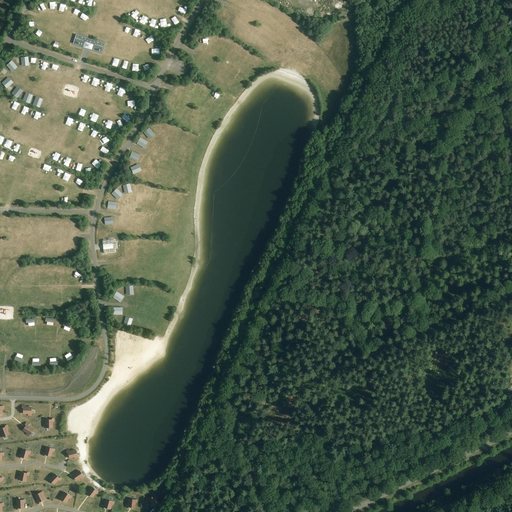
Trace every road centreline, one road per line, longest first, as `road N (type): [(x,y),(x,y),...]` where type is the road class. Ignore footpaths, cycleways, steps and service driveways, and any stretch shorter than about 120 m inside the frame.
road 1 (track): [(237,421),(511,287)]
road 2 (track): [(411,336),(452,112),(511,77)]
road 3 (tertiary): [(348,511),(511,432)]
road 4 (track): [(249,457),(231,393),(278,292)]
road 5 (unclassified): [(511,153),(474,0)]
